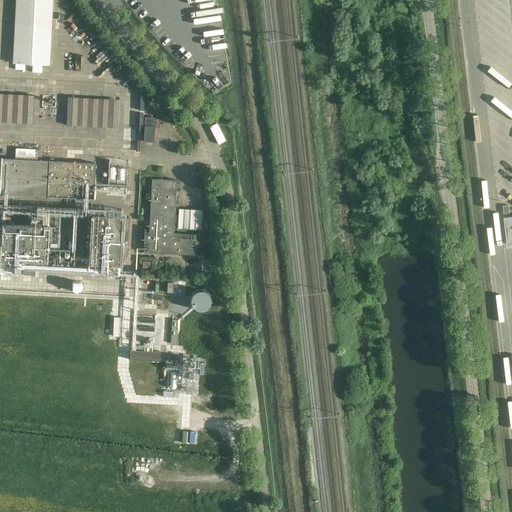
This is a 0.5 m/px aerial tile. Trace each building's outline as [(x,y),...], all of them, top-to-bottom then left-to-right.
[(15,0),(12,64),(49,66),(52,0),(15,0)] [(0,93),(0,121),(33,123),(34,95),(0,93)] [(68,97),(66,125),(118,128),(119,99),(68,97)] [(155,117),(145,117),(143,141),(154,142),(155,117)] [(217,122),(209,125),(218,143),(226,140),(217,122)] [(0,194),(94,199),(96,164),(0,158),(0,194)] [(144,228),(143,252),(198,255),(198,240),(197,240),(198,234),(174,233),(175,222),(178,222),(178,228),(201,229),(202,210),(178,209),(178,215),(175,215),(177,180),(152,179),(149,232),(145,232),(145,228),(144,228)] [(105,271),(111,271),(112,266),(122,267),(125,217),(92,215),(89,265),(94,265),(94,268),(106,268),(105,271)] [(0,260),(48,263),(49,226),(2,224),(1,242),(0,242),(0,260)] [(214,318),(185,318),(185,348),(213,348),(214,318)] [(160,351),(130,350),(130,360),(160,361),(160,351)] [(199,385),(195,355),(180,357),(181,362),(187,362),(187,365),(184,366),(185,369),(181,369),(182,381),(181,381),(182,388),(199,385)] [(153,387),(153,377),(140,377),(139,387),(153,387)] [(172,431),(172,443),(197,444),(198,433),(172,431)]
